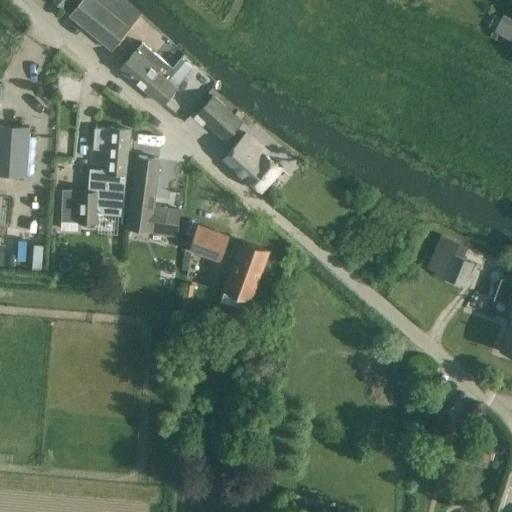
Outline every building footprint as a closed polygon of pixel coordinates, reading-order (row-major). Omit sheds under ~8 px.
[(64,10),(73,0),(54,0),(53,1),(64,10)] [(97,0),(80,0),(69,14),(112,49),(130,27),(97,0)] [(511,5),(509,4),(492,35),(502,43),(506,37),(511,39),(511,37),(511,5)] [(156,49),(168,60),(180,46),(168,36),(156,49)] [(133,52),(120,68),(163,103),(176,88),(165,78),(174,67),(143,41),(133,52)] [(197,113),(215,130),(225,138),(238,123),(210,98),(197,113)] [(0,176),(26,178),(27,147),(29,127),(0,125),(0,176)] [(91,172),(91,189),(101,189),(100,213),(123,214),(126,172),(128,149),(130,129),(110,127),(109,129),(100,128),(97,148),(108,149),(106,168),(99,168),(99,172),(91,172)] [(237,143),(226,155),(224,158),(261,190),(281,167),(264,153),(262,155),(241,138),(237,143)] [(138,156),(136,176),(132,203),(131,203),(128,227),(149,229),(149,231),(165,233),(165,228),(168,208),(153,206),(159,159),(138,156)] [(61,222),(78,223),(99,224),(101,189),(79,189),(79,190),(62,190),(61,222)] [(198,224),(191,243),(189,248),(220,260),(229,236),(198,224)] [(436,246),(435,249),(427,267),(435,271),(434,273),(464,286),(474,263),(462,257),(467,246),(442,235),(437,247),(436,246)] [(242,241),(228,278),(224,290),(250,300),(268,251),(242,241)] [(15,243),(0,242),(0,263),(14,264),(15,243)] [(511,319),(501,350),(511,354),(511,282),(502,279),(495,299),(511,304),(511,319)] [(186,283),(183,305),(189,306),(191,296),(192,296),(194,284),(186,283)] [(255,333),(251,347),(254,348),(252,355),(263,358),(269,336),(255,333)] [(423,377),(413,382),(421,397),(431,392),(423,377)] [(470,447),(467,461),(486,466),(489,452),(470,447)]
